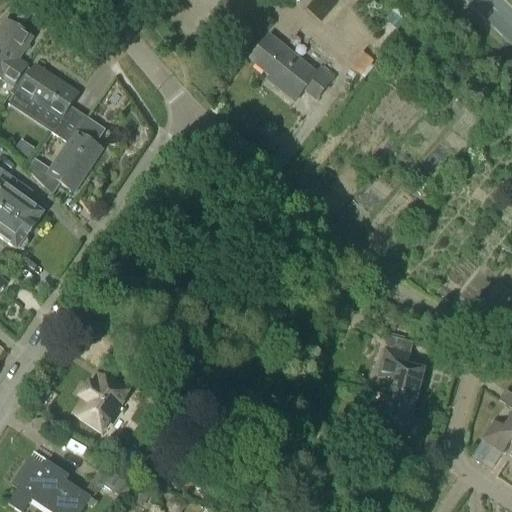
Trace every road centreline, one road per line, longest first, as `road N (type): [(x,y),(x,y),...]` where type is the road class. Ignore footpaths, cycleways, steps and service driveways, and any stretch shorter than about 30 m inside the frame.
road 1 (residential): [(478,331),(367,272),(193,113)]
road 2 (residential): [(0,401),(193,113)]
road 3 (residential): [(511,511),(461,477),(447,450),(478,331)]
road 4 (residential): [(193,113),(95,0)]
